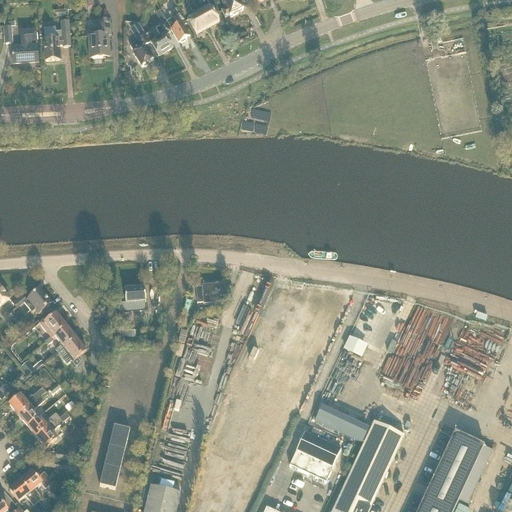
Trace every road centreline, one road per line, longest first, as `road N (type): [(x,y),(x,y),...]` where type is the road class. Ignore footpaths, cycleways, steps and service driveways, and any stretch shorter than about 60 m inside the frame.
road 1 (unclassified): [(511,317),(237,259),(40,263)]
road 2 (tertiary): [(136,104),(414,0)]
road 3 (tertiary): [(0,119),(72,119),(136,104)]
road 4 (tertiary): [(136,104),(0,112)]
